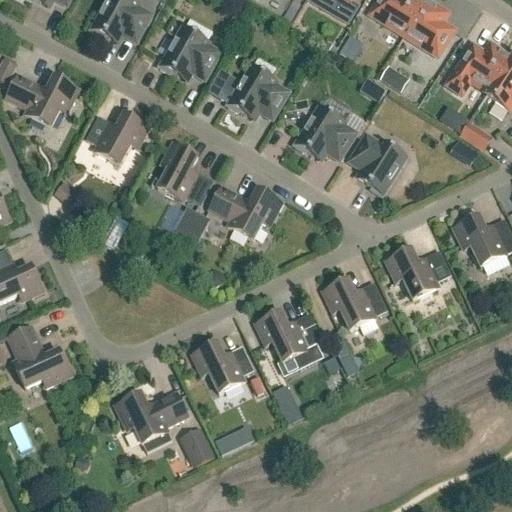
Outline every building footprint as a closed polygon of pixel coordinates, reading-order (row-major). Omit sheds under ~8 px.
[(21,0),(21,1),(32,6),(34,3),(50,12),(54,4),(67,11),(72,0),(21,0)] [(139,10),(120,0),(110,0),(91,36),(101,42),(103,39),(119,48),(123,40),(136,47),(152,19),(138,12),(139,10)] [(308,0),(307,3),(348,27),(357,11),(351,7),(354,0),(308,0)] [(404,41),(427,4),(419,0),(382,0),(370,20),(404,41)] [(404,41),(438,62),(455,34),(443,27),(449,18),(427,4),(404,41)] [(184,34),(206,47),(212,36),(190,24),(184,34)] [(184,34),(182,33),(159,73),(170,79),(172,77),(187,86),(192,77),(205,85),(221,57),(208,50),(209,48),(206,47),(184,34)] [(352,68),(360,54),(347,46),(338,59),(352,68)] [(447,90),(462,100),(470,86),(488,98),(478,114),(511,63),(511,62),(491,48),(485,57),(473,50),(447,90)] [(511,62),(511,63),(478,114),(479,115),(487,101),(510,116),(511,113),(511,61),(511,62)] [(4,65),(0,71),(0,85),(8,90),(17,72),(4,65)] [(410,84),(389,70),(380,84),(401,97),(410,84)] [(276,90),(277,88),(251,72),(227,112),(238,118),(239,115),(255,125),(260,117),(273,124),(289,97),(276,90)] [(221,75),(208,96),(226,106),(238,85),(221,75)] [(18,80),(6,104),(27,115),(25,119),(51,133),(60,116),(66,119),(79,94),(54,82),(47,95),(18,80)] [(367,85),(360,95),(377,107),(384,96),(367,85)] [(345,129),(319,112),(294,151),(305,158),(306,155),(322,165),(327,157),(339,165),(356,138),(343,131),(345,129)] [(117,132),(99,123),(87,145),(97,150),(94,156),(120,170),(131,150),(137,153),(149,133),(124,119),(117,132)] [(491,143),(469,129),(461,140),(467,144),(484,155),(491,143)] [(379,148),(366,140),(350,167),(362,175),(357,183),(373,192),(371,195),(381,202),(406,163),(380,146),(379,148)] [(198,162),(173,149),(160,173),(166,176),(157,193),(183,207),(186,202),(201,210),(213,187),(191,175),(198,162)] [(470,170),(477,158),(472,155),(465,167),(470,170)] [(68,211),(78,198),(66,188),(56,200),(68,211)] [(282,208),(257,194),(250,207),(222,192),(209,215),(230,227),(228,231),(253,245),(263,228),(269,232),(282,208)] [(0,230),(10,225),(0,203),(0,230)] [(186,241),(200,218),(188,212),(175,235),(186,241)] [(211,225),(200,218),(186,241),(199,248),(211,225)] [(506,258),(511,255),(511,241),(504,225),(486,234),(479,221),(454,234),(464,255),(470,251),(481,272),(507,259),(506,258)] [(0,308),(19,300),(22,306),(43,296),(31,271),(18,277),(7,254),(0,257),(0,308)] [(436,286),(450,280),(439,257),(418,267),(412,254),(386,266),(396,287),(403,284),(413,305),(439,292),(436,286)] [(349,285),(323,297),(333,318),(340,315),(350,336),(376,323),(375,321),(386,315),(374,289),(355,298),(349,285)] [(281,317),(256,330),(266,351),(272,347),(282,368),(292,364),(298,375),(323,363),(317,350),(323,347),(310,320),(288,331),(281,317)] [(13,367),(25,394),(43,386),(46,392),(71,381),(59,355),(45,361),(32,332),(8,343),(18,365),(13,367)] [(219,399),(245,386),(243,380),(253,375),(242,353),(224,361),(218,348),(192,360),(202,381),(209,378),(219,399)] [(350,358),(339,363),(348,380),(358,375),(350,358)] [(141,399),(116,411),(128,436),(134,432),(142,450),(143,449),(147,457),(172,445),(168,437),(169,437),(167,432),(188,422),(177,398),(148,412),(141,399)] [(293,405),(279,412),(288,430),(302,423),(293,405)] [(188,438),(178,443),(192,473),(202,468),(215,462),(201,432),(188,438)] [(235,454),(229,441),(216,447),(222,460),(235,454)]
